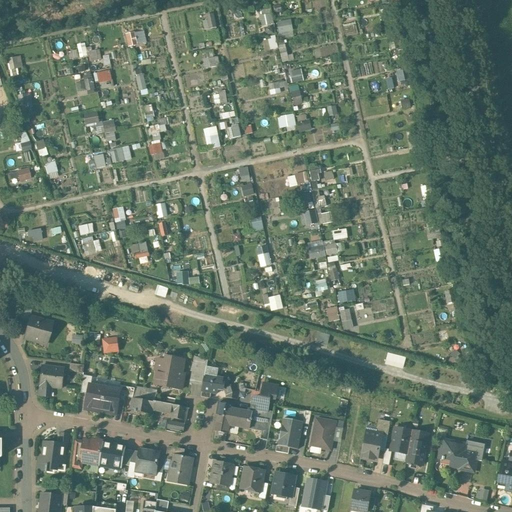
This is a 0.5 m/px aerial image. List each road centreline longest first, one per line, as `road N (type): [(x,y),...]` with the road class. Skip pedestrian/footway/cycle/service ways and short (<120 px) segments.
road 1 (residential): [(205,446),(490,511)]
road 2 (residential): [(511,276),(455,0)]
road 3 (residential): [(24,411),(205,446)]
